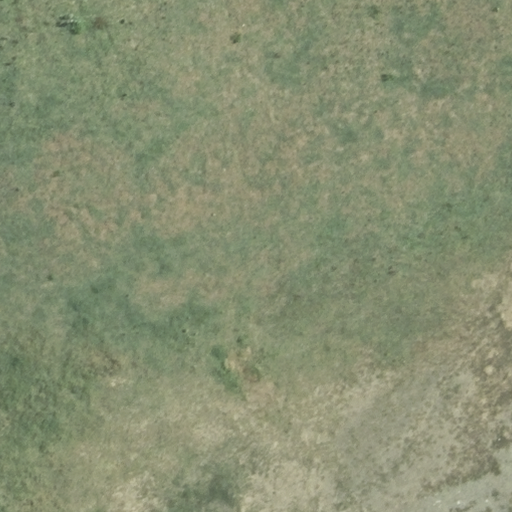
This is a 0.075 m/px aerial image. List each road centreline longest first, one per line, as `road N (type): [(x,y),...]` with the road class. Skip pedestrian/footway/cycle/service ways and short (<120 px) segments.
road 1 (track): [(0,290),(387,511)]
road 2 (track): [(454,511),(511,384)]
